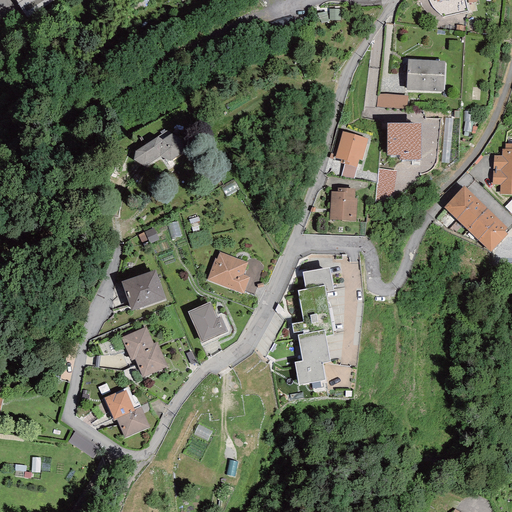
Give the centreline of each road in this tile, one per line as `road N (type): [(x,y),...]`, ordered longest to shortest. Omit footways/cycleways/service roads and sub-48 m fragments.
road 1 (residential): [(395,0),(341,84),(324,161),(260,312),(239,345),(179,395),(148,452),(115,454),(66,418),(85,332),(106,307)]
road 2 (unknown): [(385,16),(380,111),(393,183)]
